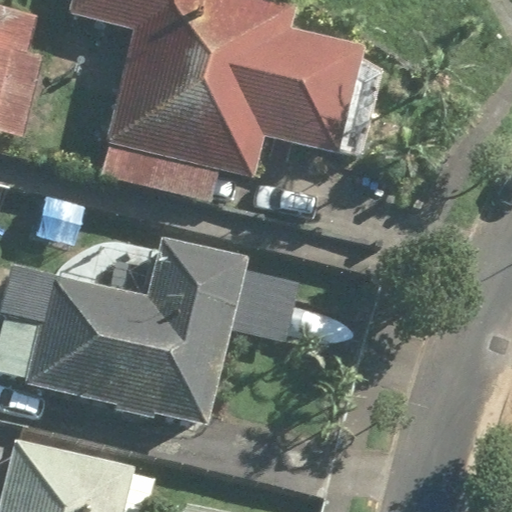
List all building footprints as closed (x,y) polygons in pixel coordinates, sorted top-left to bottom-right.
[(70,0),(65,25),(128,39),(102,157),(246,189),(254,152),(330,168),(355,58),(280,41),(284,19),(200,0),(70,0)] [(24,19),(0,14),(0,145),(15,149),(33,67),(15,63),(24,19)] [(24,198),(16,238),(68,248),(76,208),(24,198)] [(152,250),(137,310),(43,287),(17,395),(193,437),(234,269),(152,250)] [(114,511),(122,483),(7,454),(0,480),(0,511),(114,511)]
